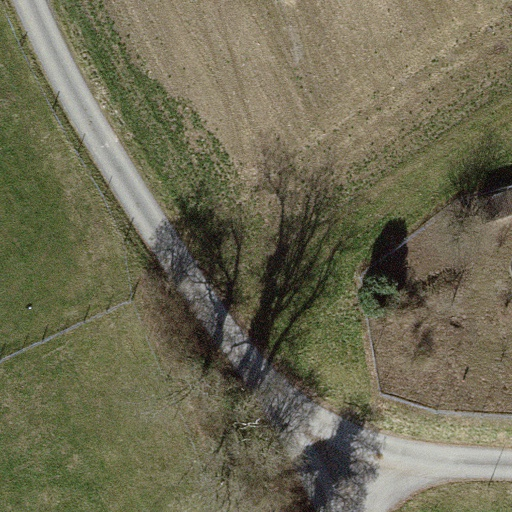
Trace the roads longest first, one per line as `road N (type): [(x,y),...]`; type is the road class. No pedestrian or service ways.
road 1 (track): [(28,0),(337,511)]
road 2 (track): [(511,473),(324,480)]
